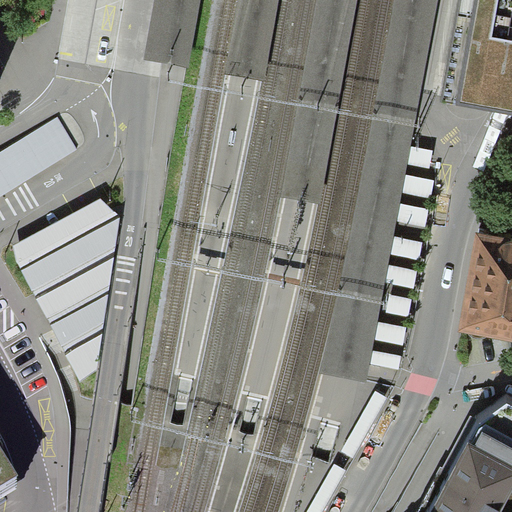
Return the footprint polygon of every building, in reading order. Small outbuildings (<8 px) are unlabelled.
[(174,57),(190,60),(200,0),(153,0),(144,52),(174,57)] [(238,0),(227,67),(264,74),(277,0),(238,0)] [(315,0),(281,189),(321,196),(356,0),(315,0)] [(321,366),(367,376),(369,367),(383,290),(437,0),(393,0),(340,281),(321,366)] [(511,0),(455,0),(440,88),(511,99),(511,0)] [(0,192),(71,149),(52,117),(0,148),(0,192)] [(407,177),(397,228),(420,232),(429,181),(407,177)] [(10,246),(4,249),(29,289),(76,391),(84,388),(116,181),(45,223),(10,246)] [(511,224),(473,218),(458,316),(467,317),(468,322),(470,326),(474,329),(480,330),(485,328),(489,324),(491,321),(511,324),(511,224)] [(385,290),(395,293),(402,258),(392,256),(385,290)] [(392,357),(402,302),(383,299),(373,354),(392,357)] [(479,408),(419,511),(511,511),(511,390),(508,388),(479,408)] [(0,441),(0,488),(18,475),(0,441)]
